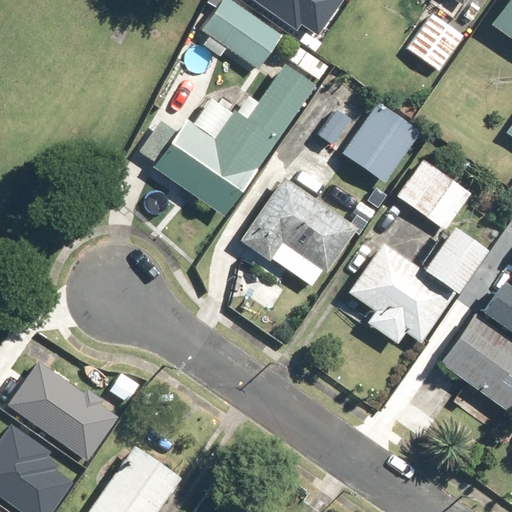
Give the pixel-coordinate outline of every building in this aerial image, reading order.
[(279,38),(219,0),(217,0),(197,32),(258,71),(279,38)] [(264,0),(295,21),(299,14),(318,27),(336,0),(264,0)] [(511,0),(505,0),(489,24),(511,40),(511,0)] [(426,17),(408,48),(437,65),(455,33),(426,17)] [(138,154),(225,212),(311,86),(280,65),(244,117),(209,93),(188,124),(168,110),(138,154)] [(341,151),(383,181),(416,135),(374,105),(341,151)] [(422,161),(396,197),(439,228),(466,192),(422,161)] [(352,224),(281,176),(238,240),(309,288),(352,224)] [(449,227),(419,264),(452,290),(482,253),(449,227)] [(379,248),(348,294),(419,342),(451,296),(379,248)] [(499,277),(479,307),(511,328),(511,278),(509,283),(499,277)] [(511,341),(472,313),(437,361),(507,413),(511,405),(511,341)] [(33,355),(5,401),(84,451),(113,405),(33,355)] [(0,488),(35,511),(46,511),(71,476),(54,465),(58,459),(47,452),(50,447),(9,420),(0,432),(0,488)] [(130,446),(82,511),(152,511),(176,479),(130,446)]
